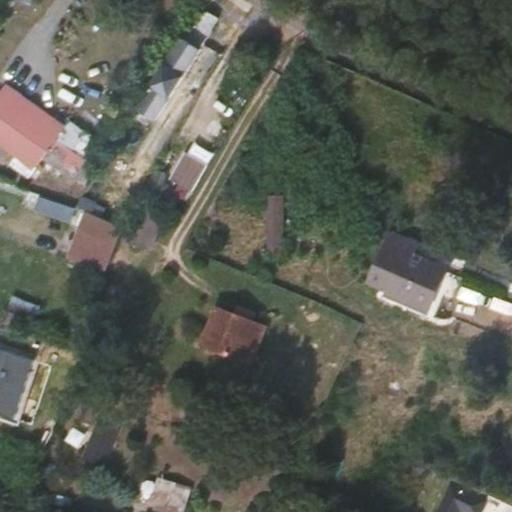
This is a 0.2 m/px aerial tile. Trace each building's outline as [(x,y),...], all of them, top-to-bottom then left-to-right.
[(230,34),(248,44),(253,36),(235,25),(230,34)] [(209,39),(192,28),(185,39),(202,50),(209,39)] [(248,44),(230,34),(214,60),(232,71),(248,44)] [(185,39),(139,111),(156,122),(202,50),(185,39)] [(0,94),(0,99),(24,116),(29,110),(2,91),(0,94)] [(0,99),(0,139),(38,168),(45,159),(48,154),(57,141),(63,133),(29,110),(24,116),(0,99)] [(57,141),(48,154),(45,159),(66,175),(76,181),(86,161),(80,157),(57,141)] [(208,168),(186,155),(172,179),(194,192),(208,168)] [(97,166),(86,161),(76,181),(86,186),(97,166)] [(169,186),(154,179),(148,190),(162,198),(169,186)] [(286,197),(271,196),(270,253),(285,253),(286,197)] [(119,219),(123,220),(128,209),(126,208),(111,201),(105,214),(119,219)] [(153,251),(167,216),(141,205),(127,241),(153,251)] [(89,214),(82,229),(116,244),(122,229),(89,214)] [(75,247),(111,259),(115,247),(80,235),(75,247)] [(386,247),(405,256),(406,257),(407,254),(406,253),(410,245),(390,236),(386,247)] [(108,270),(111,259),(75,247),(71,258),(108,270)] [(447,271),(407,254),(406,257),(405,256),(386,247),(380,260),(400,268),(389,292),(430,310),(447,271)] [(400,268),(380,260),(371,284),(389,292),(400,268)] [(254,363),(268,327),(219,308),(205,343),(254,363)] [(6,309),(0,327),(0,328),(23,336),(29,317),(6,309)] [(0,413),(18,418),(37,361),(0,348),(0,413)] [(99,379),(129,391),(138,370),(107,358),(99,379)] [(99,414),(88,459),(113,465),(124,420),(99,414)] [(484,511),(490,499),(449,481),(436,511),(484,511)] [(156,490),(152,504),(176,511),(182,511),(190,487),(174,483),(171,494),(156,490)]
